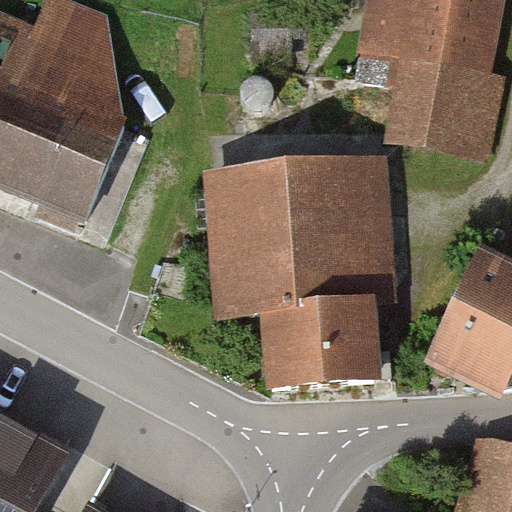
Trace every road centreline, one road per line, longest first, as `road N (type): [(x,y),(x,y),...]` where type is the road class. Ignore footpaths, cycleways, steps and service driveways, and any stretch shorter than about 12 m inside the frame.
road 1 (residential): [(0,299),(302,461)]
road 2 (residential): [(511,416),(394,426),(302,461)]
